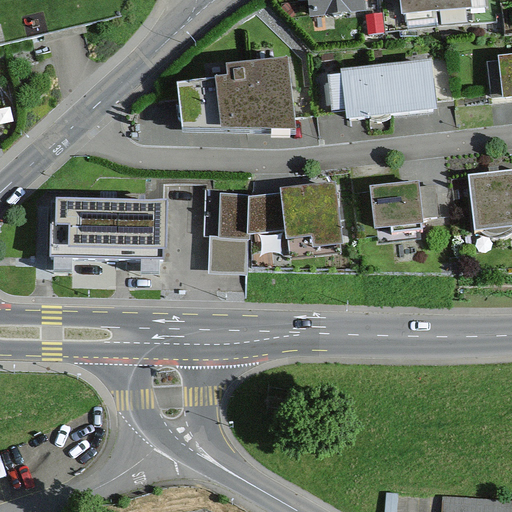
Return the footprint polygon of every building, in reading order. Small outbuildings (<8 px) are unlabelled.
[(313,0),(315,16),(368,12),(367,0),(313,0)] [(409,0),(411,16),(471,9),(470,0),(409,0)] [(295,61),(237,69),(239,80),(187,86),(193,136),(246,132),(305,133),(295,61)] [(438,64),(349,76),(356,122),(445,110),(438,64)] [(502,68),(485,69),(487,97),(504,96),(502,68)] [(511,174),(474,179),(480,232),(511,228),(511,174)] [(428,184),(378,190),(383,230),(434,223),(428,184)] [(342,185),(287,193),(295,245),(326,240),(328,253),(352,249),(342,185)] [(170,210),(56,208),(55,263),(128,265),(169,266),(170,210)] [(511,511),(511,504),(442,499),(441,511),(511,511)]
